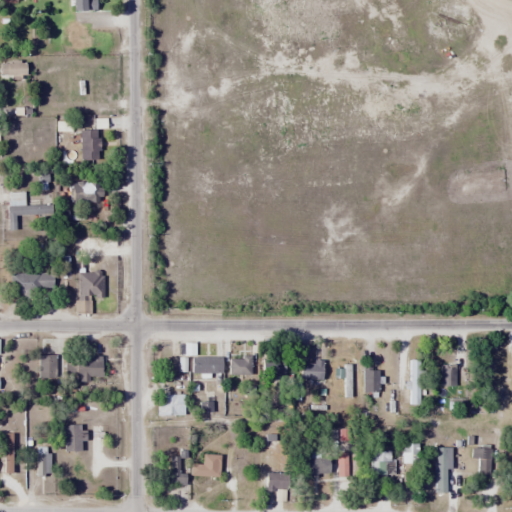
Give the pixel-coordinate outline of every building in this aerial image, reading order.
[(71,0),(71,10),(95,10),(95,0),(71,0)] [(66,50),(86,50),(86,21),(66,21),(66,50)] [(46,140),(46,121),(1,121),(1,131),(18,131),(18,140),(46,140)] [(78,131),(78,162),(98,162),(98,131),(78,131)] [(68,183),(68,203),(100,203),(100,183),(68,183)] [(6,192),(7,230),(14,230),(14,215),(51,214),(51,193),(39,193),(39,205),(24,205),(23,192),(6,192)] [(51,272),(10,272),(10,293),(51,293),(51,272)] [(76,272),(76,299),(101,299),(101,272),(76,272)] [(37,381),(55,381),(55,354),(37,354),(37,381)] [(177,354),(161,354),(161,375),(177,375),(177,354)] [(99,377),(99,356),(73,356),(73,377),(99,377)] [(190,357),(190,374),(220,374),(220,357),(190,357)] [(250,358),(227,358),(227,374),(250,374),(250,358)] [(284,358),(262,358),(262,377),(284,377),(284,358)] [(421,404),(421,358),(408,358),(408,404),(421,404)] [(321,361),(298,361),(298,378),(321,378),(321,361)] [(455,365),(439,365),(439,387),(455,387),(455,365)] [(361,393),(378,393),(378,366),(361,366),(361,393)] [(182,415),(182,394),(155,394),(155,415),(182,415)] [(80,451),(80,425),(62,425),(62,451),(80,451)] [(416,443),(400,443),(400,464),(416,464),(416,443)] [(447,447),(433,447),(433,493),(447,493),(447,447)] [(489,476),(489,448),(467,448),(467,476),(489,476)] [(385,481),(385,474),(394,474),(394,460),(389,460),(389,451),(368,451),(368,481),(385,481)] [(50,454),(35,454),(35,475),(50,475),(50,454)] [(346,454),(337,454),(337,476),(346,476),(346,454)] [(183,474),(177,474),(177,458),(168,458),(168,485),(183,485),(183,474)] [(305,458),(305,477),(328,477),(328,458),(305,458)] [(290,490),(290,473),(263,473),(263,490),(290,490)]
